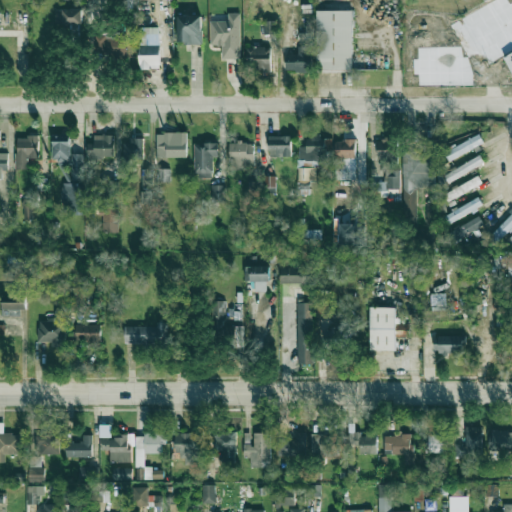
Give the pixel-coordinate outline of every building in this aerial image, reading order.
[(55,8),(54,25),(81,26),(81,9),(55,8)] [(352,9),(316,10),(317,70),(353,69),(352,9)] [(239,58),(240,12),(227,12),(227,20),(210,20),(210,44),(222,44),(221,57),(239,58)] [(178,43),(202,42),(201,14),(178,15),(178,43)] [(159,26),(139,26),(139,68),(160,68),(159,26)] [(98,55),(128,54),(127,37),(98,38),(98,55)] [(270,70),(271,46),(247,46),(246,64),(254,64),(254,70),(270,70)] [(286,71),(312,71),(312,46),(298,46),(298,53),(286,53),(286,71)] [(187,132),(156,132),(156,156),(186,157),(187,132)] [(484,141),(479,132),(443,152),(449,161),(484,141)] [(113,134),(93,134),(94,143),(87,143),(87,156),(114,156),(113,134)] [(16,136),(16,168),(28,168),(28,158),(39,157),(38,135),(16,136)] [(291,136),(269,135),(268,155),(290,156),(291,136)] [(306,145),(298,146),(299,163),(326,162),(325,135),(306,136),(306,145)] [(129,143),(123,143),(123,158),(145,159),(146,137),(129,137),(129,143)] [(400,191),(395,138),(372,140),(375,166),(378,166),(379,174),(374,174),(375,194),(400,191)] [(355,179),(356,139),(335,139),(334,179),(355,179)] [(83,214),(84,153),(70,153),(70,141),(52,141),(51,162),(71,162),(70,182),(62,182),(61,205),(69,205),(68,214),(83,214)] [(254,165),(254,141),(230,142),(230,169),(242,168),(242,165),(254,165)] [(194,143),(194,177),(213,177),(213,156),(218,156),(218,142),(194,143)] [(8,152),(0,152),(0,178),(2,178),(2,170),(8,170),(8,152)] [(484,161),(480,154),(444,175),(448,182),(484,161)] [(152,169),(141,168),(141,185),(152,185),(152,169)] [(158,181),(169,181),(170,168),(158,168),(158,181)] [(275,176),(265,176),(265,186),(275,187),(275,176)] [(443,192),(446,200),(482,184),(479,177),(443,192)] [(212,201),(227,201),(226,184),(212,184),(212,201)] [(444,215),(448,223),(482,204),(478,197),(444,215)] [(23,209),(31,210),(31,198),(23,198),(23,209)] [(426,222),(438,222),(438,200),(426,200),(426,222)] [(118,206),(101,206),(101,231),(118,231),(118,206)] [(497,244),(511,229),(511,211),(489,236),(497,244)] [(484,225),(479,216),(448,230),(453,240),(484,225)] [(339,244),(365,245),(365,224),(340,223),(339,244)] [(304,240),(320,241),(320,229),(304,229),(304,240)] [(254,291),(266,291),(266,280),(270,280),(269,265),(245,266),(245,281),(254,280),(254,291)] [(281,266),(280,282),(303,282),(303,286),(312,286),(312,266),(281,266)] [(26,309),(26,297),(3,297),(3,309),(26,309)] [(243,325),(225,325),(225,301),(215,301),(216,336),(231,335),(231,346),(244,346),(243,325)] [(298,364),(313,363),(312,302),(297,302),(298,364)] [(395,350),(396,307),(370,306),(369,350),(395,350)] [(38,341),(52,341),(52,346),(66,346),(65,314),(55,315),(55,320),(38,321),(38,341)] [(168,322),(157,321),(157,326),(124,325),(124,342),(167,343),(168,322)] [(101,343),(100,323),(75,324),(75,344),(101,343)] [(409,324),(398,324),(398,336),(409,336),(409,324)] [(325,326),(326,345),(350,345),(349,325),(325,326)] [(434,336),(434,353),(464,352),(464,335),(434,336)] [(0,462),(5,462),(5,454),(20,454),(21,433),(3,433),(3,424),(0,424),(0,462)] [(454,454),(480,455),(481,426),(465,426),(465,443),(455,443),(454,454)] [(222,462),(235,462),(236,431),(216,430),(216,450),(222,450),(222,462)] [(511,445),(511,430),(491,431),(492,445),(511,445)] [(163,431),(143,431),(143,435),(135,435),(136,467),(144,466),(144,453),(164,452),(163,431)] [(377,453),(376,435),(361,435),(361,431),(349,431),(349,444),(359,444),(359,453),(377,453)] [(270,461),(270,432),(253,432),(254,444),(244,444),(244,456),(250,456),(250,467),(263,466),(263,461),(270,461)] [(305,432),(295,432),(295,439),(278,439),(278,455),(305,455),(305,432)] [(59,433),(35,434),(35,453),(59,453),(59,433)] [(198,452),(197,433),(175,433),(175,452),(198,452)] [(336,433),(311,433),(311,452),(336,451),(336,433)] [(446,452),(447,434),(426,433),(425,452),(446,452)] [(66,456),(92,457),(92,434),(83,434),(83,442),(66,442),(66,456)] [(129,462),(130,436),(102,435),(102,450),(110,450),(110,461),(129,462)] [(384,435),(384,453),(410,453),(410,435),(384,435)] [(29,481),(43,481),(43,454),(29,454),(29,481)] [(98,466),(79,466),(79,480),(98,480),(98,466)] [(132,479),(131,467),(113,468),(113,479),(132,479)] [(144,478),(162,479),(163,468),(144,467),(144,478)] [(411,511),(392,511),(391,483),(377,483),(378,511),(411,511)] [(498,495),(498,484),(487,483),(486,495),(498,495)] [(203,503),(216,503),(215,484),(202,484),(203,503)] [(308,496),(320,496),(320,484),(308,484),(308,496)] [(39,503),(40,495),(43,495),(44,485),(27,485),(27,503),(39,503)] [(147,486),(133,487),(133,506),(161,505),(161,494),(148,495),(147,486)] [(294,504),(293,488),(276,489),(277,505),(294,504)] [(449,496),(449,511),(468,511),(468,495),(449,496)] [(170,511),(178,511),(178,503),(170,503),(170,511)] [(503,511),(511,511),(511,503),(503,504),(503,511)]
